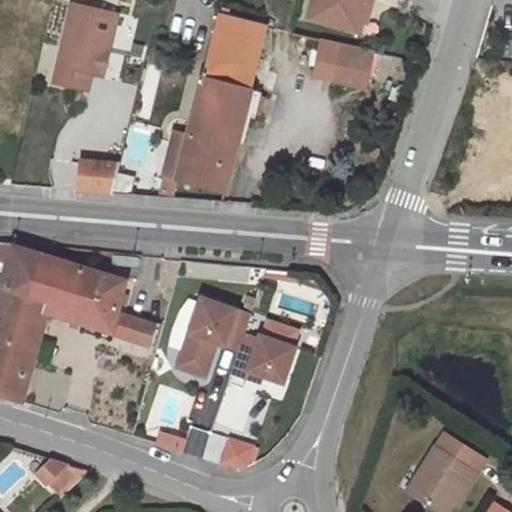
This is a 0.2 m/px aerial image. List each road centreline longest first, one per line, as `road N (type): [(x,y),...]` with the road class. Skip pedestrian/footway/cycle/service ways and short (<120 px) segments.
road 1 (secondary): [(383,245),(0,217)]
road 2 (residential): [(467,0),(383,245)]
road 3 (residential): [(383,245),(325,426)]
road 4 (residential): [(0,418),(175,478)]
road 5 (secondary): [(383,245),(416,262),(511,269)]
road 6 (secondary): [(511,241),(428,234),(383,245)]
